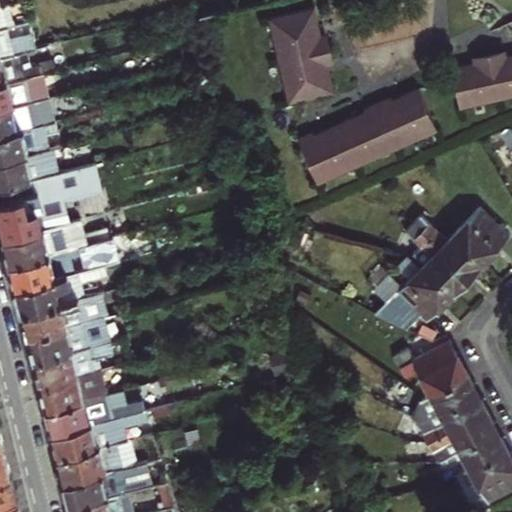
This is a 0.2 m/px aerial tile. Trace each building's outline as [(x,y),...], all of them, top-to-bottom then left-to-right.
[(0,28),(28,21),(26,15),(10,20),(9,16),(0,17),(0,28)] [(287,44),(280,16),(235,28),(257,113),(302,101),(295,73),(300,72),(293,43),(287,44)] [(470,31),(442,38),(453,83),(511,68),(511,21),(499,24),(498,19),(469,26),(470,31)] [(0,56),(26,50),(35,48),(28,21),(0,28),(0,56)] [(71,47),(69,39),(49,44),(38,48),(40,55),(71,47)] [(30,67),(26,50),(0,56),(0,81),(26,76),(39,72),(44,71),(42,64),(30,67)] [(61,79),(58,67),(44,71),(39,72),(42,83),(61,79)] [(29,91),(26,76),(0,81),(0,106),(51,94),(49,86),(29,91)] [(57,119),(51,94),(0,106),(0,133),(50,121),(57,119)] [(299,141),(321,189),(412,148),(392,103),(371,112),(370,109),(341,123),(342,125),(315,137),(314,135),(299,141)] [(0,158),(24,153),(29,152),(27,143),(48,138),(47,132),(53,131),(50,121),(0,133),(0,158)] [(64,155),(61,144),(36,150),(38,157),(45,155),(46,160),(64,155)] [(0,185),(30,178),(24,153),(0,158),(0,185)] [(85,164),(44,175),(49,198),(90,187),(85,164)] [(511,210),(493,193),(453,234),(484,263),(495,251),(511,233),(511,210)] [(0,220),(4,237),(61,222),(57,204),(34,210),(33,205),(27,206),(24,195),(0,200),(0,220)] [(69,220),(61,222),(4,237),(8,252),(10,261),(88,241),(99,239),(97,229),(73,236),(69,220)] [(446,241),(429,225),(422,232),(424,232),(470,276),(475,271),(484,263),(453,234),(446,241)] [(416,238),(433,255),(426,262),(456,291),(463,283),(470,276),(424,232),(422,232),(413,227),(409,233),(416,238)] [(91,252),(88,241),(10,261),(13,275),(16,285),(67,272),(73,271),(69,257),(91,252)] [(445,303),(456,291),(426,262),(415,274),(404,264),(389,279),(399,289),(385,304),(418,329),(445,303)] [(88,268),(94,292),(101,290),(104,289),(97,265),(88,268)] [(22,310),(74,297),(67,272),(16,285),(20,301),(22,310)] [(28,334),(84,320),(79,301),(85,299),(87,306),(104,302),(101,290),(94,292),(74,297),(22,310),(26,325),(28,334)] [(105,315),(84,320),(28,334),(32,350),(34,359),(84,347),(87,346),(83,330),(87,329),(93,331),(107,327),(105,315)] [(399,356),(423,396),(430,393),(470,373),(463,361),(452,340),(425,354),(420,344),(399,356)] [(90,371),(84,347),(34,359),(38,375),(40,383),(78,374),(90,371)] [(423,400),(432,417),(441,413),(480,392),(475,383),(470,373),(430,393),(432,395),(423,400)] [(46,407),(84,398),(78,374),(40,383),(44,398),(46,407)] [(445,422),(425,432),(430,441),(490,411),(487,405),(480,392),(441,413),(445,422)] [(52,433),(116,416),(133,412),(146,409),(143,397),(87,411),(84,398),(46,407),(50,424),(52,433)] [(133,412),(139,436),(152,433),(146,409),(133,412)] [(435,451),(455,440),(460,449),(500,429),(496,423),(490,411),(430,441),(435,451)] [(58,456),(99,446),(96,436),(119,430),(116,416),(52,433),(56,449),(58,456)] [(0,480),(12,477),(7,457),(0,428),(0,480)] [(500,429),(460,449),(470,469),(509,448),(505,440),(500,429)] [(128,439),(99,446),(58,456),(62,473),(64,480),(106,470),(102,454),(113,457),(132,452),(128,439)] [(482,492),(492,486),(497,495),(511,487),(511,453),(509,448),(470,469),(482,492)] [(161,456),(143,460),(145,468),(164,464),(161,456)] [(106,470),(64,480),(68,498),(70,504),(120,491),(114,468),(106,470)] [(159,482),(168,479),(166,470),(128,480),(130,489),(159,482)] [(17,494),(12,477),(0,480),(0,505),(18,501),(17,494)] [(170,479),(168,479),(159,482),(165,507),(177,504),(170,479)] [(497,495),(492,486),(482,492),(486,500),(497,495)] [(124,511),(120,491),(70,504),(72,511),(124,511)] [(0,511),(21,511),(18,501),(0,505),(0,511)] [(496,511),(495,503),(478,511),(496,511)]
